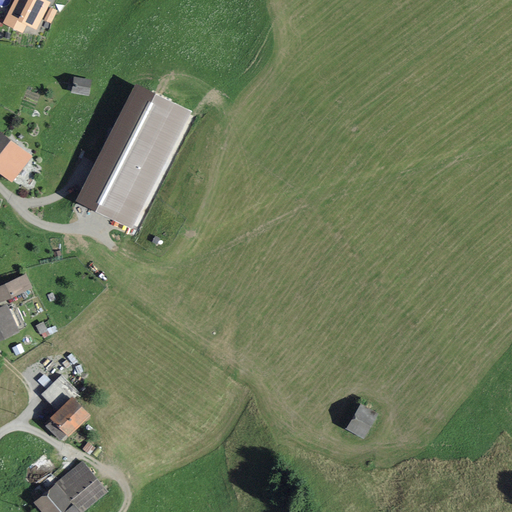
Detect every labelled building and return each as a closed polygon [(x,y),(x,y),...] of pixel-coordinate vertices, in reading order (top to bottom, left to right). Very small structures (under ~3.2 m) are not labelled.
[(50,4),(41,0),(16,0),(5,23),(33,37),(50,4)] [(73,83),(69,82),(67,89),(70,90),(70,94),(89,97),(91,81),(74,78),(73,83)] [(191,117),(137,90),(81,200),(134,227),(191,117)] [(34,155),(0,128),(0,171),(12,181),(34,155)] [(26,275),(0,285),(0,301),(32,289),(26,275)] [(6,305),(0,307),(0,340),(18,333),(6,305)] [(90,416),(71,396),(49,417),(52,420),(46,425),(60,439),(66,433),(69,436),(90,416)] [(345,427),(363,440),(379,416),(361,404),(345,427)] [(82,511),(106,491),(82,464),(36,503),(44,511),(82,511)]
